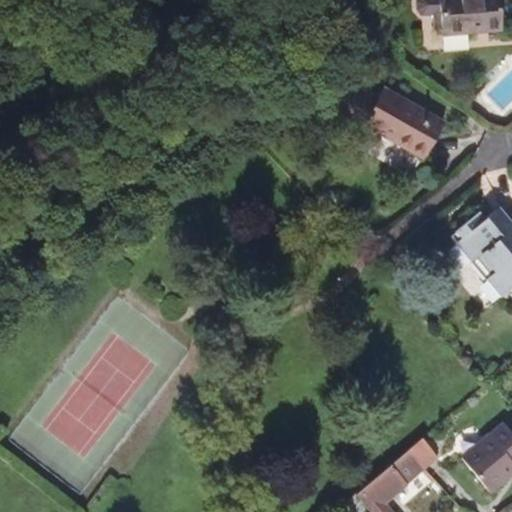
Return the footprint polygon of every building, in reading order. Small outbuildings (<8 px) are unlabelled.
[(483,29),(484,31),(502,30),(498,0),(417,0),(416,2),(417,9),(421,15),(433,13),(440,12),(441,30),(441,35),(468,33),(468,31),(483,29)] [(426,154),(443,122),(382,89),(377,99),(357,88),(341,118),(377,139),(380,133),(407,148),(409,145),(426,154)] [(275,90),(264,98),(270,105),(280,96),(275,90)] [(409,145),(407,148),(423,157),(426,154),(409,145)] [(494,212),(509,231),(511,228),(511,223),(499,209),(494,212)] [(511,228),(509,231),(494,212),(484,222),(477,214),(456,231),(463,239),(457,244),(473,263),(479,258),(492,275),(487,279),(500,296),(506,291),(511,297),(511,228)] [(505,473),(511,467),(511,433),(504,423),(461,458),(488,491),(508,476),(505,473)] [(406,450),(423,469),(437,457),(421,438),(406,450)] [(423,469),(406,450),(354,493),(369,511),(390,511),(383,502),(423,469)] [(352,495),(341,505),(346,511),(355,511),(362,507),(352,495)]
